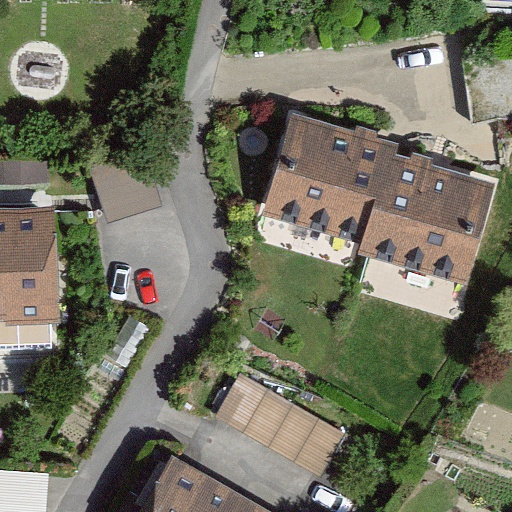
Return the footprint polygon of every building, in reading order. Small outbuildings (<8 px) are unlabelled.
[(308,111),(281,198),(372,226),(394,155),(399,139),(308,111)] [(95,167),(113,224),(181,203),(163,146),(95,167)] [(372,226),(367,239),(475,272),(501,188),(394,155),(372,226)] [(46,210),(0,211),(0,302),(49,300),(46,210)] [(294,511),(181,444),(140,511),(294,511)] [(0,462),(0,511),(45,511),(47,465),(0,462)]
